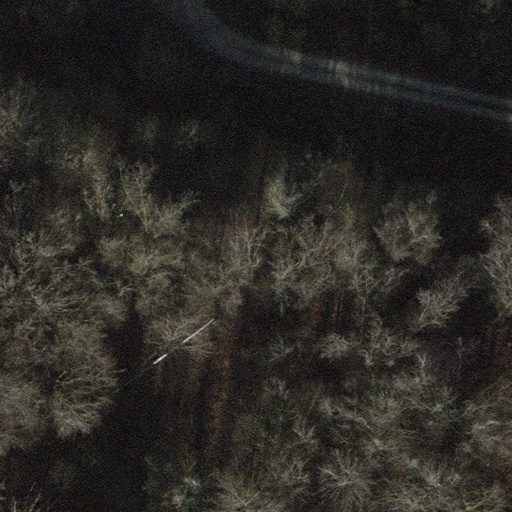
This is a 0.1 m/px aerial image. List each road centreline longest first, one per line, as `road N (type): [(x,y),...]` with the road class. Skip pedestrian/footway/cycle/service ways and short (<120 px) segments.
road 1 (track): [(511,302),(0,158)]
road 2 (track): [(511,106),(225,38),(165,13)]
